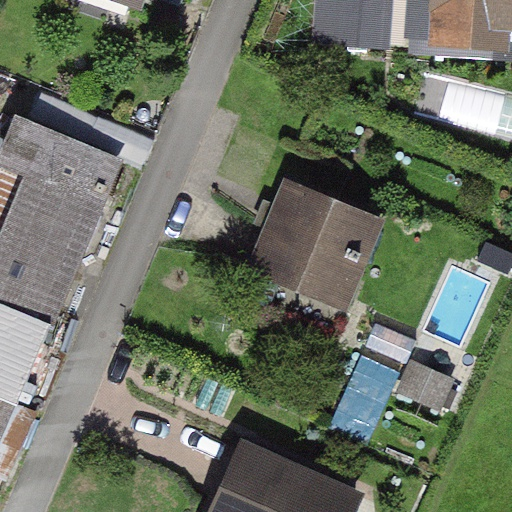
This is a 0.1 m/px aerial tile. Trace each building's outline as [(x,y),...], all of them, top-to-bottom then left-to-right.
[(323,0),(323,44),(400,45),(400,0),(323,0)] [(511,0),(440,0),(438,38),(511,43),(511,0)] [(0,445),(127,152),(18,102),(0,149),(0,153),(5,156),(0,168),(0,445)] [(284,167),(244,262),(353,308),(393,213),(284,167)] [(377,322),(340,425),(380,439),(418,336),(377,322)] [(449,379),(418,366),(407,392),(438,405),(449,379)] [(358,511),(370,487),(245,432),(209,511),(358,511)]
